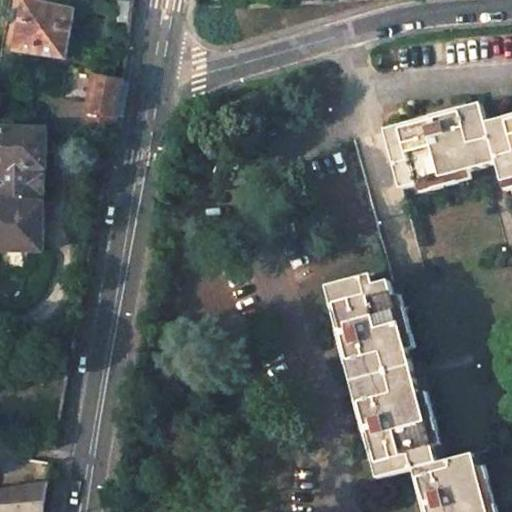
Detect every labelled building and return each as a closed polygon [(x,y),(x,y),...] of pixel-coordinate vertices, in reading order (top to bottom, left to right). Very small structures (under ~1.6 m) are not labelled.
[(10,50),(60,60),(70,11),(21,0),(10,50)] [(113,23),(129,25),(130,14),(131,3),(115,1),(113,23)] [(3,273),(23,273),(24,254),(42,254),(43,205),(39,205),(40,170),(43,170),(43,144),(65,145),(107,152),(114,117),(120,81),(92,74),(82,131),(44,130),(44,133),(0,131),(0,253),(3,254),(3,273)] [(482,105),(386,130),(403,190),(499,164),(504,183),(511,180),(511,117),(488,124),(482,105)] [(373,275),(328,287),(354,383),(380,480),(415,470),(426,511),(489,511),(474,454),(452,460),(439,463),(390,281),(376,285),(373,275)] [(0,491),(0,511),(43,511),(48,485),(0,491)]
